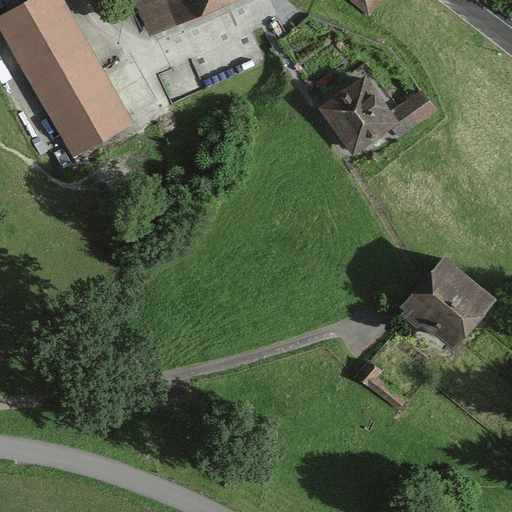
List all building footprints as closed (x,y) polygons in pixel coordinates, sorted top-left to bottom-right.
[(51,0),(15,0),(0,9),(0,33),(70,153),(123,122),(51,0)] [(146,0),(160,33),(237,0),(146,0)] [(384,0),(344,0),(371,19),(384,0)] [(360,80),(329,99),(356,144),(388,126),(360,80)] [(415,101),(395,114),(407,133),(427,120),(415,101)] [(483,296),(440,263),(403,311),(446,344),(483,296)] [(384,367),(368,356),(354,375),(399,408),(404,400),(375,379),(384,367)]
